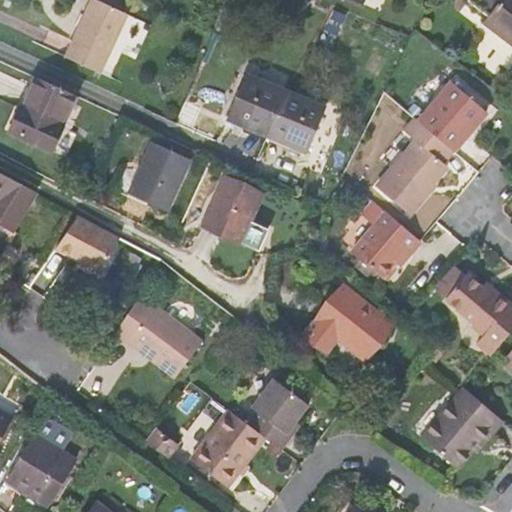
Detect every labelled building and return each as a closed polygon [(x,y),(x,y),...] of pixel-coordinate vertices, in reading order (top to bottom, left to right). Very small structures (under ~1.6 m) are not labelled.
[(96,0),(91,0),(65,57),(100,73),(127,14),(96,0)] [(368,0),(367,3),(383,8),(385,0),(368,0)] [(511,0),(468,0),(468,1),(489,17),(487,20),(511,38),(511,0)] [(325,108),(247,75),(228,119),(307,152),(325,108)] [(9,131),(52,150),(63,127),(61,126),(75,95),(36,77),(22,108),(19,107),(9,131)] [(419,122),(453,151),(486,112),(452,83),(419,122)] [(444,161),(453,151),(419,122),(415,118),(404,131),(415,141),(376,187),(409,215),(430,191),(428,190),(448,166),(444,161)] [(152,144),(130,192),(167,209),(189,161),(152,144)] [(0,228),(10,234),(36,192),(0,172),(0,228)] [(225,177),(203,225),(240,242),(262,194),(225,177)] [(420,241),(374,201),(362,214),(375,224),(351,252),(382,278),(406,250),(409,253),(420,241)] [(120,238),(78,215),(55,249),(101,273),(120,238)] [(477,343),(491,355),(511,329),(511,307),(510,306),(511,304),(491,287),(487,292),(466,274),(445,299),(474,323),(472,325),(483,335),(477,343)] [(390,324),(343,288),(306,334),(325,349),(337,335),(364,357),(390,324)] [(128,341),(131,337),(154,354),(150,359),(175,377),(202,342),(140,295),(115,332),(128,341)] [(131,337),(128,341),(150,359),(154,354),(131,337)] [(265,438),(281,450),(291,438),(286,434),(308,404),(274,379),(252,408),(256,411),(247,424),(265,438)] [(493,432),(503,421),(465,388),(423,438),(457,467),(489,429),(493,432)] [(228,410),(191,459),(227,487),(265,438),(247,424),(228,410)] [(0,439),(12,419),(0,411),(0,439)] [(34,435),(7,480),(48,505),(76,460),(62,452),(73,433),(51,420),(43,422),(34,435)] [(145,441),(167,458),(178,444),(156,427),(145,441)] [(109,511),(96,501),(87,511),(109,511)]
